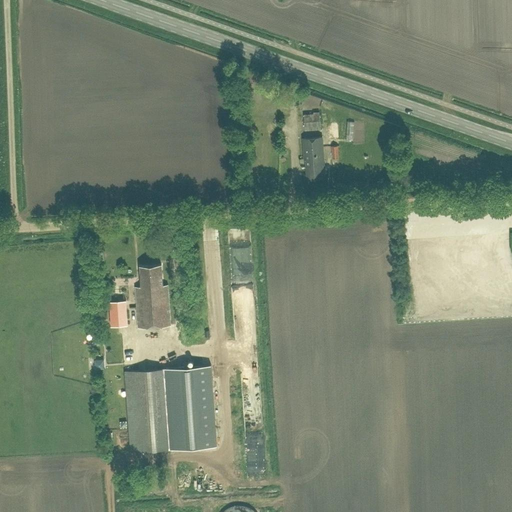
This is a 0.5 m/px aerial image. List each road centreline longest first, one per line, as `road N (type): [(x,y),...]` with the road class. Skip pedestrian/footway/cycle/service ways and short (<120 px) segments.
road 1 (unclassified): [(15,228),(511,194)]
road 2 (secondary): [(511,143),(100,0)]
road 3 (unclassified): [(15,228),(5,0)]
